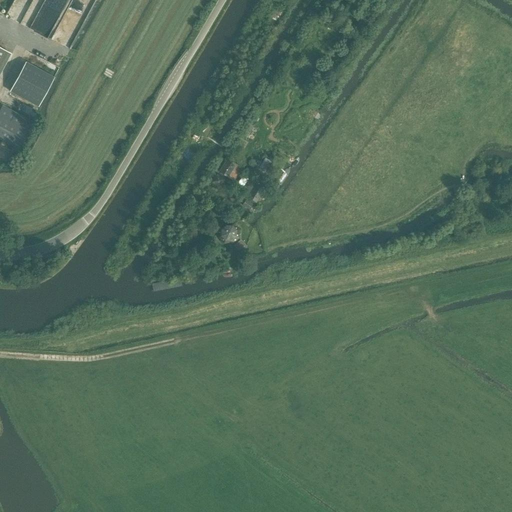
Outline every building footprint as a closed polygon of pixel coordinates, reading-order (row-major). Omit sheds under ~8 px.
[(0,71),(10,53),(0,48),(0,71)] [(53,78),(25,62),(10,91),(38,107),(53,78)] [(2,106),(0,109),(0,139),(19,150),(34,123),(2,106)] [(227,160),(219,172),(228,178),(232,180),(240,168),(231,163),(227,160)] [(211,182),(213,183),(219,187),(223,180),(217,176),(216,175),(211,182)] [(249,210),(253,205),(246,200),(242,205),(249,210)] [(226,224),(220,229),(220,239),(226,244),(234,244),(240,239),(240,229),(234,224),(226,224)]
